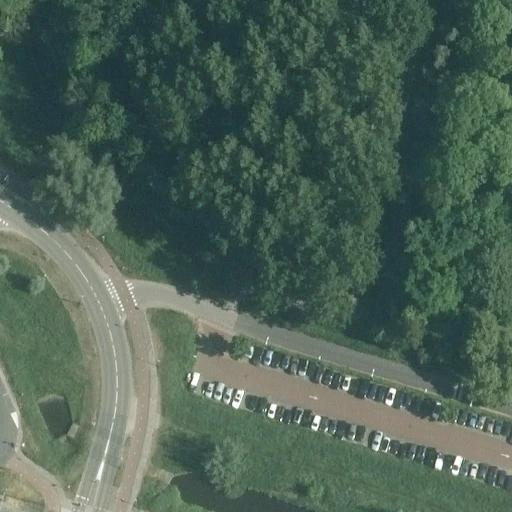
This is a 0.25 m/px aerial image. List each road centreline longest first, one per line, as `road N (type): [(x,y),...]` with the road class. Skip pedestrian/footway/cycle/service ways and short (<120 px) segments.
road 1 (unclassified): [(511,411),(145,292),(101,305)]
road 2 (tertiary): [(100,471),(117,394),(101,305)]
road 3 (tertiary): [(101,305),(64,249),(1,203)]
